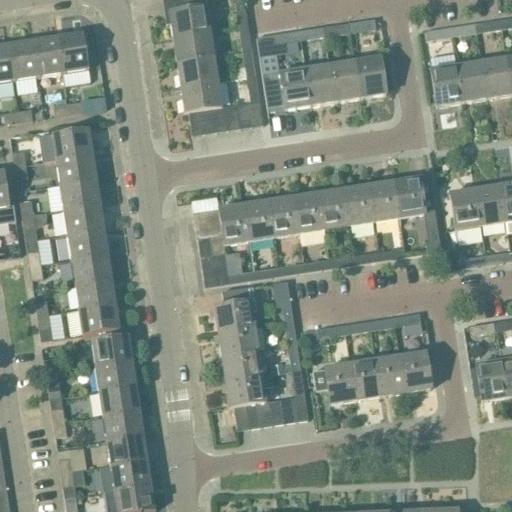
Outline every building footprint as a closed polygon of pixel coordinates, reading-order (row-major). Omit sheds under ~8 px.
[(169,16),(173,42),(210,36),(206,11),(203,0),(184,0),(182,0),(185,14),(169,16)] [(234,7),(238,32),(247,30),(243,5),(234,7)] [(511,31),(511,22),(501,24),(503,33),(511,31)] [(373,23),(350,27),(351,37),(375,33),(373,23)] [(503,33),(501,24),(476,28),(478,37),(503,33)] [(325,31),(327,41),(351,37),(350,27),(325,31)] [(478,37),(476,28),(451,31),(453,41),(478,37)] [(247,30),(238,32),(241,57),(251,55),(247,30)] [(299,35),(301,44),(327,41),(325,31),(299,35)] [(425,46),(453,41),(451,31),(424,36),(425,46)] [(274,48),(301,44),(299,35),(273,39),(274,48)] [(83,36),(57,40),(63,78),(64,90),(90,86),(88,74),(83,36)] [(214,61),(210,36),(173,42),(177,66),(214,61)] [(63,78),(57,40),(32,44),(38,82),(63,78)] [(38,82),(32,44),(7,48),(13,86),(38,82)] [(0,87),(13,86),(7,48),(0,48),(0,87)] [(255,81),(251,55),(241,57),(244,72),(235,73),(237,83),(245,82),(255,81)] [(177,66),(181,92),(217,86),(214,61),(177,66)] [(381,61),(356,65),(362,102),(387,98),(381,61)] [(331,69),(337,106),(362,102),(356,65),(331,69)] [(482,69),(488,105),(511,101),(511,94),(508,65),(482,69)] [(311,110),(337,106),(331,69),(305,73),(311,110)] [(458,72),(463,109),(488,105),(482,69),(458,72)] [(463,109),(458,72),(432,76),(438,113),(463,109)] [(280,77),(261,80),(266,111),(286,108),(287,114),(311,110),(305,73),(280,77)] [(245,82),(249,107),(259,106),(255,81),(245,82)] [(221,111),(217,86),(181,92),(185,117),(188,117),(200,115),(212,113),(221,111)] [(67,108),(69,121),(82,119),(80,106),(67,108)] [(263,130),(259,106),(249,107),(246,108),(250,132),(263,130)] [(54,123),(69,121),(67,108),(52,110),(54,123)] [(238,133),(250,132),(246,108),(235,109),(238,133)] [(235,109),(223,111),(227,135),(238,133),(235,109)] [(223,111),(221,111),(212,113),(215,137),(227,135),(223,111)] [(212,113),(200,115),(204,139),(215,137),(212,113)] [(31,114),(17,116),(19,127),(32,125),(31,114)] [(204,139),(200,115),(188,117),(191,141),(204,139)] [(4,129),(19,127),(17,116),(3,118),(4,129)] [(51,138),(40,140),(44,166),(55,164),(93,158),(89,132),(51,138)] [(11,157),(14,171),(25,169),(23,155),(11,157)] [(55,164),(59,189),(97,183),(93,158),(55,164)] [(25,169),(14,171),(16,185),(27,183),(25,169)] [(4,174),(0,174),(0,228),(15,226),(13,210),(9,210),(4,174)] [(419,182),(393,186),(399,223),(425,219),(425,216),(434,215),(429,185),(420,186),(419,182)] [(59,189),(63,214),(101,208),(97,183),(59,189)] [(374,227),(399,223),(393,186),(368,190),(374,227)] [(511,186),(500,189),(506,225),(508,237),(511,236),(511,186)] [(476,192),(481,229),(506,225),(500,189),(476,192)] [(344,193),(349,230),(374,227),(368,190),(344,193)] [(456,233),(481,229),(476,192),(450,196),(456,233)] [(349,230),(344,193),(318,197),(324,234),(349,230)] [(318,197),(293,201),(299,238),(301,248),(325,244),(324,234),(318,197)] [(299,238),(293,201),(269,205),(275,242),(299,238)] [(19,207),(21,220),(33,219),(31,205),(19,207)] [(243,209),(249,246),(275,242),(269,205),(243,209)] [(63,214),(67,239),(105,233),(101,208),(63,214)] [(223,239),(225,250),(249,246),(243,209),(219,213),(221,227),(223,239)] [(195,231),(221,227),(219,213),(192,217),(195,231)] [(33,219),(21,220),(23,234),(35,232),(33,219)] [(196,243),(223,239),(221,227),(195,231),(196,243)] [(67,239),(70,264),(108,258),(105,233),(67,239)] [(196,243),(199,261),(225,257),(224,250),(225,250),(223,239),(196,243)] [(429,256),(441,255),(439,244),(426,246),(426,248),(427,257),(429,256)] [(380,265),(405,261),(403,252),(378,256),(380,265)] [(27,257),(29,270),(40,268),(38,255),(27,257)] [(487,269),(511,265),(510,255),(486,259),(487,269)] [(354,260),(355,269),(380,265),(378,256),(354,260)] [(201,279),(227,275),(225,257),(199,261),(201,279)] [(70,264),(74,289),(112,283),(108,258),(70,264)] [(487,269),(486,259),(458,264),(460,273),(487,269)] [(328,263),(330,273),(355,269),(354,260),(328,263)] [(306,277),(330,273),(328,263),(304,267),(306,277)] [(304,267),(280,271),(281,281),(306,277),(304,267)] [(42,283),(40,268),(29,270),(31,285),(42,283)] [(254,275),(255,285),(281,281),(280,271),(254,275)] [(228,279),(227,275),(201,279),(203,293),(231,289),(229,279),(228,279)] [(229,279),(231,289),(255,285),(254,275),(229,279)] [(74,289),(78,314),(116,308),(112,283),(74,289)] [(214,311),(218,335),(254,329),(251,315),(256,314),(253,291),(222,295),(224,309),(214,311)] [(282,325),(292,323),(288,299),(279,301),(282,325)] [(48,318),(46,305),(34,306),(36,320),(48,318)] [(120,334),(116,308),(78,314),(82,340),(120,334)] [(51,345),(48,318),(36,320),(40,346),(51,345)] [(418,318),(393,322),(395,331),(420,327),(418,318)] [(393,322),(369,326),(370,335),(395,331),(393,322)] [(282,325),(286,350),(296,348),(292,323),(282,325)] [(511,323),(496,326),(497,336),(511,333),(511,323)] [(369,326),(344,329),(345,339),(370,335),(369,326)] [(497,336),(496,326),(468,330),(470,340),(497,336)] [(222,360),(258,354),(254,329),(218,335),(222,360)] [(345,339),(344,329),(317,334),(318,343),(345,339)] [(95,370),(132,364),(128,338),(91,344),(95,370)] [(290,374),(300,373),(296,348),(286,350),(290,374)] [(507,400),(511,398),(511,349),(499,352),(500,364),(501,364),(507,400)] [(226,384),(261,379),(258,354),(222,360),(226,384)] [(424,355),(399,359),(405,395),(430,391),(424,355)] [(380,399),(405,395),(399,359),(375,363),(380,399)] [(45,377),(57,376),(55,362),(43,364),(45,377)] [(355,403),(380,399),(375,363),(349,367),(355,403)] [(136,390),(132,364),(95,370),(98,395),(136,390)] [(501,364),(500,364),(476,368),(481,404),(507,400),(501,364)] [(330,407),(355,403),(349,367),(324,371),(324,372),(312,374),(315,394),(327,392),(330,407)] [(57,376),(45,377),(47,392),(59,390),(57,376)] [(261,379),(226,384),(230,411),(233,411),(245,409),(257,407),(266,406),(263,390),(273,388),(271,377),(261,379)] [(140,415),(136,390),(98,395),(102,420),(140,415)] [(307,424),(303,399),(294,400),(294,401),(291,402),(295,426),(307,424)] [(283,428),(295,426),(291,402),(280,404),(283,428)] [(278,404),(268,406),(272,430),(283,428),(280,404),(278,404)] [(260,431),(272,430),(268,406),(266,406),(257,407),(260,431)] [(249,433),(260,431),(257,407),(245,409),(249,433)] [(249,433),(245,409),(233,411),(236,435),(249,433)] [(50,414),(52,428),(64,426),(62,412),(50,414)] [(102,420),(106,445),(143,439),(140,415),(102,420)] [(64,426),(52,428),(54,442),(66,440),(64,426)] [(106,445),(110,470),(147,464),(143,439),(106,445)] [(60,478),(72,476),(70,462),(58,464),(60,478)] [(110,470),(100,472),(103,496),(114,495),(151,489),(147,464),(110,470)] [(72,476),(60,478),(62,491),(74,490),(72,476)] [(114,495),(103,496),(105,511),(154,511),(151,489),(114,495)] [(75,511),(74,501),(64,502),(65,511),(75,511)]
